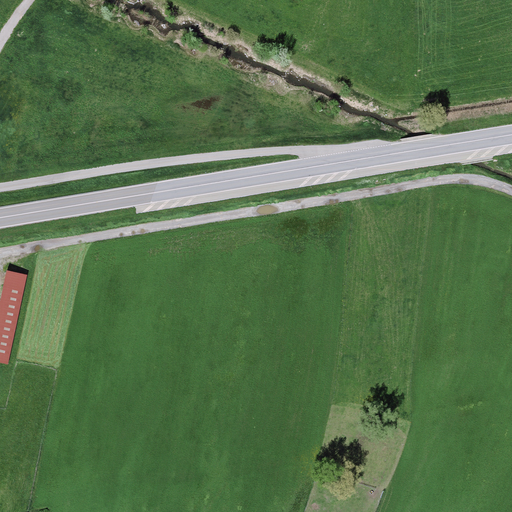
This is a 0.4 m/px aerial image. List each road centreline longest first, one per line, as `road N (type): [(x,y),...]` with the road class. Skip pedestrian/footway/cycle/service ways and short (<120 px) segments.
road 1 (track): [(511,189),(461,178),(0,252)]
road 2 (primary): [(352,162),(0,220)]
road 3 (residential): [(352,162),(260,154),(0,186)]
road 4 (primary): [(511,136),(352,162)]
